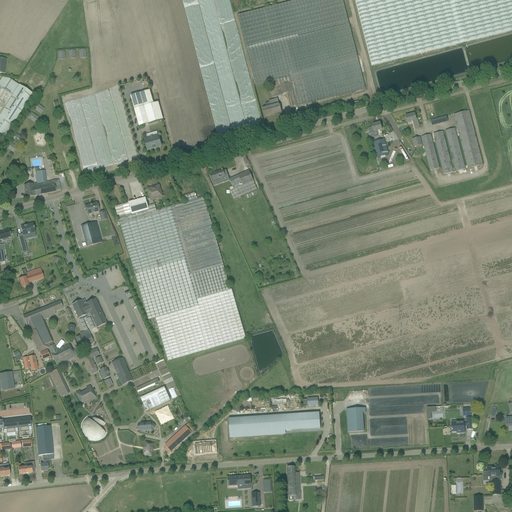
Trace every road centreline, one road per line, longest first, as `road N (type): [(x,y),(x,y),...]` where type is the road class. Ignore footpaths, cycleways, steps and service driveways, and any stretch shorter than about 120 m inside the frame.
road 1 (tertiary): [(0,213),(511,69)]
road 2 (unclassified): [(117,477),(511,449)]
